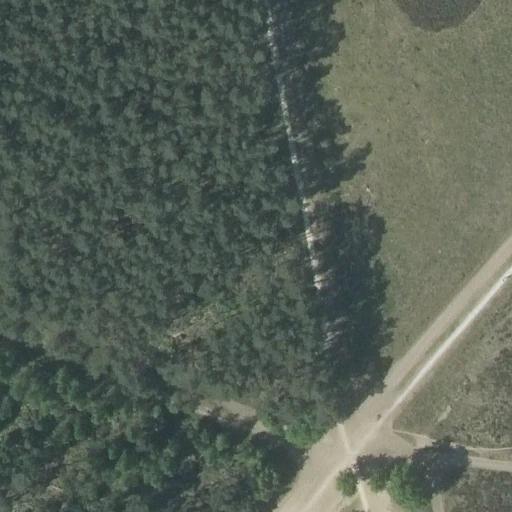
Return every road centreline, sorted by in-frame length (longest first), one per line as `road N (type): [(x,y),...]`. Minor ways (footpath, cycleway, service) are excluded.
road 1 (track): [(279,0),(369,449)]
road 2 (track): [(330,452),(244,430),(0,328)]
road 3 (track): [(511,244),(330,452)]
